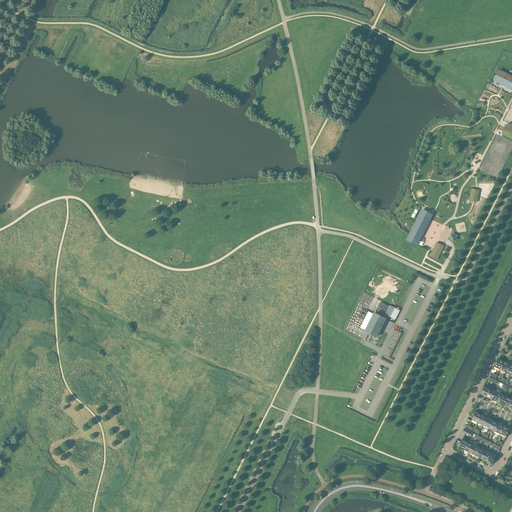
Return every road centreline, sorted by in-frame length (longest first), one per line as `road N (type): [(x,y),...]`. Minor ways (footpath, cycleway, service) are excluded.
road 1 (residential): [(493,473),(445,449),(511,316)]
road 2 (unclassified): [(238,511),(295,396),(306,390),(358,397)]
road 3 (secondary): [(443,506),(349,483),(326,493),(311,511)]
road 4 (secondary): [(317,511),(352,488),(441,510)]
